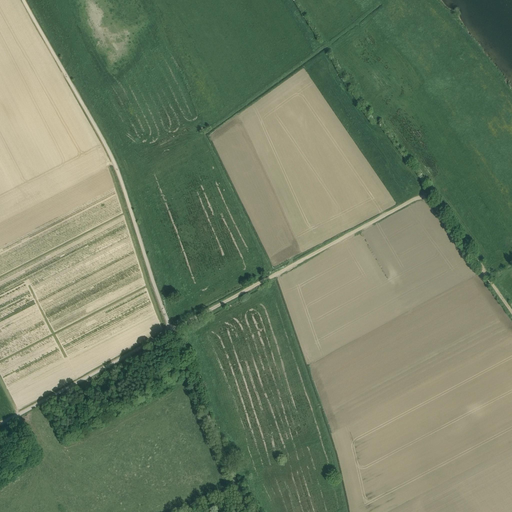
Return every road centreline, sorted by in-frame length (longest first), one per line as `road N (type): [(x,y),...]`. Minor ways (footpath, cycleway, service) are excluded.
road 1 (track): [(511,312),(423,197),(171,330)]
road 2 (unclassified): [(171,330),(110,155),(23,0)]
road 3 (unclassified): [(248,511),(171,330)]
road 4 (unclassified): [(171,330),(0,423)]
